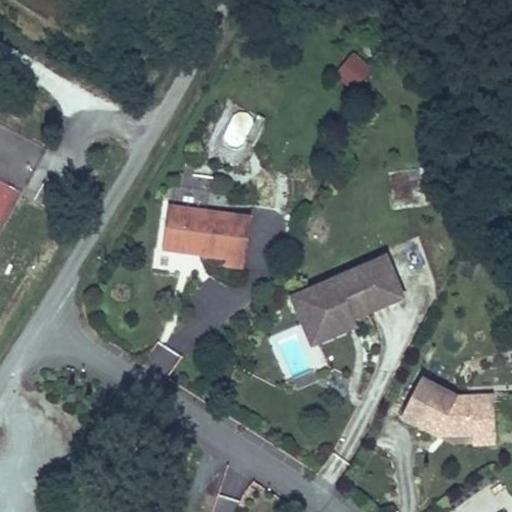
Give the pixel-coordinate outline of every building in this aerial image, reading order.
[(371,70),(353,55),(337,76),(354,90),(371,70)] [(396,172),(397,186),(416,185),(416,171),(396,172)] [(175,193),(173,209),(206,213),(208,197),(175,193)] [(173,209),(168,209),(163,253),(220,261),(219,269),(243,272),(250,219),(206,213),(173,209)] [(305,292),(327,343),(358,330),(355,324),(406,302),(387,257),(305,292)] [(312,350),(327,343),(305,292),(290,299),(312,350)] [(402,421),(437,438),(473,438),(495,437),(495,397),(457,398),(422,380),(402,421)] [(495,437),(473,438),(473,449),(495,449),(495,437)]
